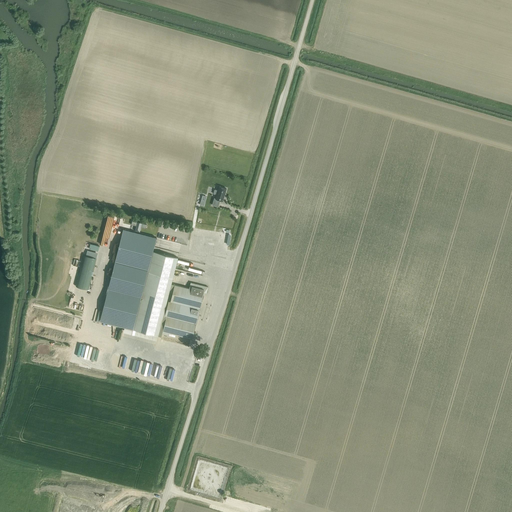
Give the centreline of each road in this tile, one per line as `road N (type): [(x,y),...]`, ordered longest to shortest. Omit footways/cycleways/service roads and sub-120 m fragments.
road 1 (unclassified): [(160,511),(312,0)]
road 2 (unknown): [(122,341),(93,322),(111,238)]
